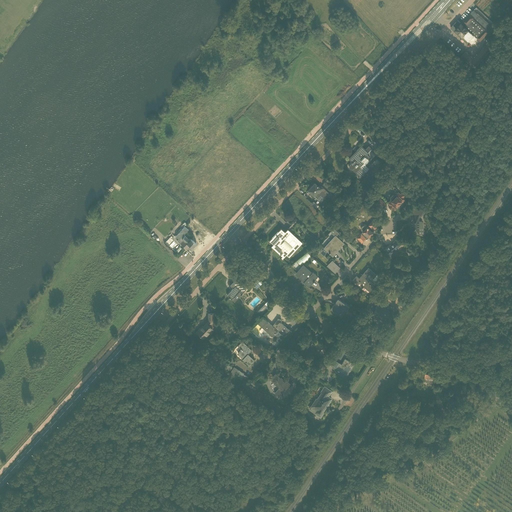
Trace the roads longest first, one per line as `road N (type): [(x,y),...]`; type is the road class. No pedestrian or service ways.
road 1 (secondary): [(0,483),(229,232)]
road 2 (residential): [(240,243),(446,26)]
road 3 (secondary): [(229,232),(348,105)]
road 4 (unclassified): [(511,410),(461,371),(378,351)]
road 5 (secondary): [(434,15),(348,105)]
road 6 (secondary): [(348,105),(434,15)]
